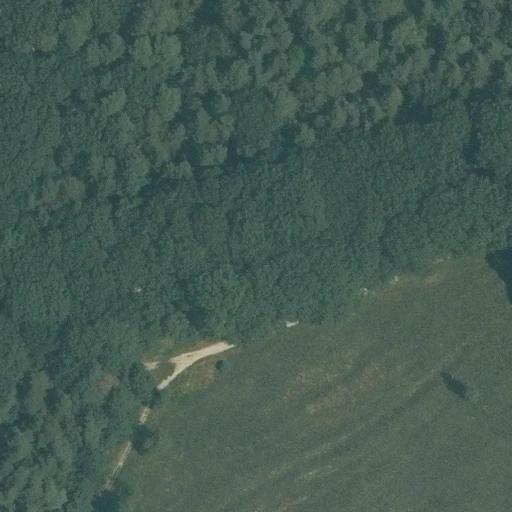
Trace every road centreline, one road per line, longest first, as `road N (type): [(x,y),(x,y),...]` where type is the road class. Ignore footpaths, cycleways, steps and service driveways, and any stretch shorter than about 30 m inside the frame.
road 1 (tertiary): [(0,343),(511,183)]
road 2 (track): [(511,250),(214,344),(165,378)]
road 3 (track): [(165,378),(100,511)]
